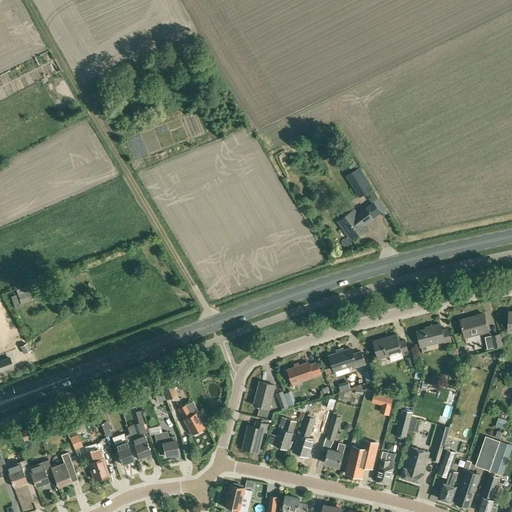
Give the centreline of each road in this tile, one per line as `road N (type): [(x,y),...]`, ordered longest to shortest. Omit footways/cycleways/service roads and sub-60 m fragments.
road 1 (primary): [(51,384),(333,281),(511,236)]
road 2 (residential): [(218,463),(236,372),(247,364),(424,306),(511,291)]
road 3 (track): [(25,0),(213,325)]
road 4 (residential): [(218,463),(426,511)]
